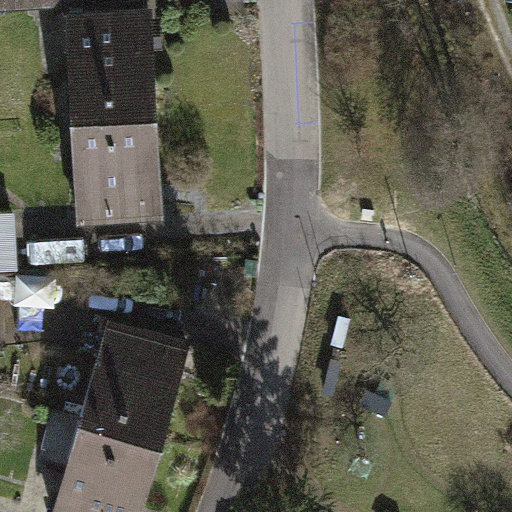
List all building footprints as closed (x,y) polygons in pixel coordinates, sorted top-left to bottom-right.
[(89,0),(0,0),(0,18),(90,13),(89,0)] [(70,17),(76,121),(165,116),(159,12),(70,17)] [(76,121),(82,225),(170,220),(165,116),(76,121)] [(11,211),(0,211),(0,276),(15,275),(11,211)] [(120,320),(88,419),(172,446),(205,347),(120,320)] [(69,477),(57,511),(151,511),(172,446),(88,419),(69,477)]
